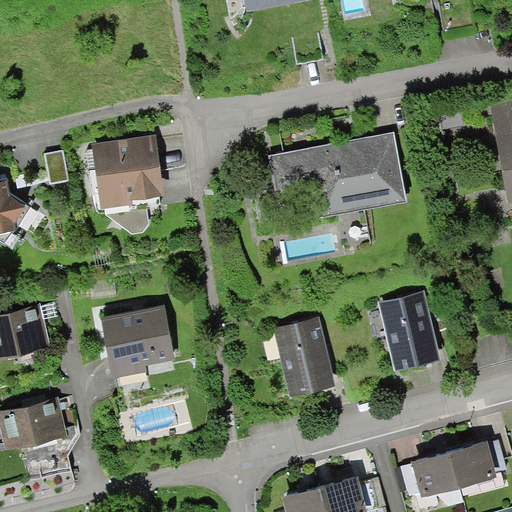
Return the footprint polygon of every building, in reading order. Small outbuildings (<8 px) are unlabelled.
[(236,0),(238,12),(295,0),(236,0)] [(511,98),(488,102),(503,198),(511,196),(511,98)] [(394,130),(265,152),(271,189),(250,193),(256,231),(407,206),(394,130)] [(154,137),(90,146),(91,152),(81,154),(92,210),(126,234),(140,234),(149,222),(151,197),(159,196),(154,137)] [(61,153),(43,157),(49,187),(66,184),(61,153)] [(7,178),(0,179),(0,242),(5,246),(29,208),(10,194),(7,178)] [(424,296),(365,308),(372,339),(387,336),(394,369),(438,360),(424,296)] [(56,306),(0,318),(0,357),(46,347),(42,329),(60,325),(56,306)] [(163,306),(98,316),(109,384),(142,379),(140,365),(171,360),(163,306)] [(318,317),(260,329),(266,362),(281,359),(288,393),(331,384),(318,317)] [(57,401),(0,413),(0,450),(1,454),(65,440),(57,401)] [(482,441),(405,461),(407,467),(394,471),(401,498),(415,494),(419,511),(431,511),(467,503),(465,497),(506,486),(502,470),(507,468),(500,442),(483,446),(482,441)] [(352,475),(278,495),(282,511),(367,511),(377,510),(370,482),(354,486),(352,475)]
